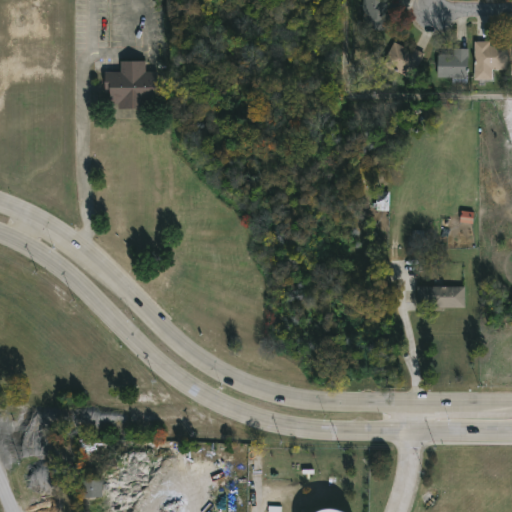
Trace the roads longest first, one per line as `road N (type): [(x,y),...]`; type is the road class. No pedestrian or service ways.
road 1 (secondary): [(0,231),(61,268),(166,369),(229,407),(336,430),(511,430)]
road 2 (secondary): [(268,389),(222,374),(164,335),(77,247),(0,203)]
road 3 (secondary): [(511,401),(336,401),(268,389)]
